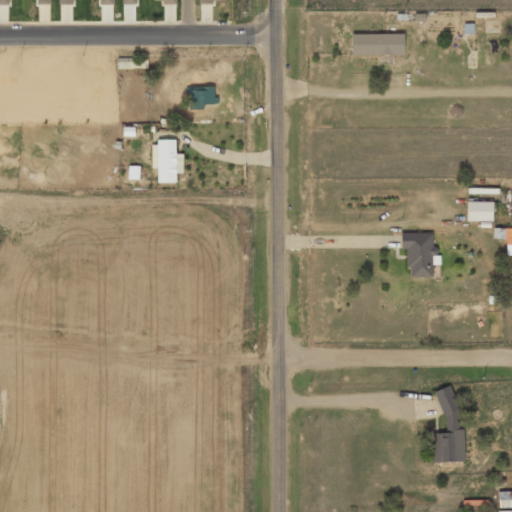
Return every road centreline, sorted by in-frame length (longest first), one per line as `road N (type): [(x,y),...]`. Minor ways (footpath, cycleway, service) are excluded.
road 1 (residential): [(284,511),(278,0)]
road 2 (residential): [(0,36),(279,36)]
road 3 (residential): [(283,356),(511,357)]
